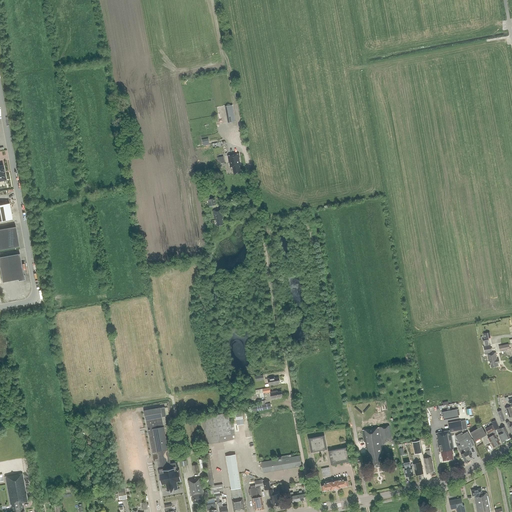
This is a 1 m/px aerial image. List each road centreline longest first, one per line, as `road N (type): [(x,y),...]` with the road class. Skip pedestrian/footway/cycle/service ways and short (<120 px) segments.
road 1 (unclassified): [(311,511),(238,122)]
road 2 (unclassified): [(0,90),(36,290),(30,303),(0,308)]
road 3 (tertiary): [(311,511),(455,479),(511,449)]
